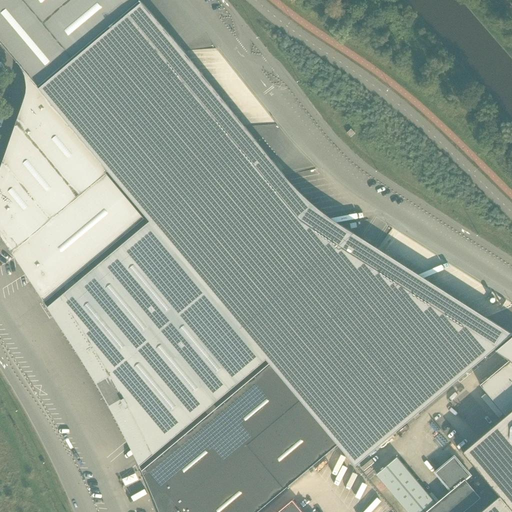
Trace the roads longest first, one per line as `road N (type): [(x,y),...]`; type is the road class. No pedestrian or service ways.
road 1 (unclassified): [(193,0),(344,178),(511,288)]
road 2 (unclassified): [(222,0),(353,158),(511,262)]
road 3 (tertiary): [(511,212),(392,100),(254,0)]
road 4 (unclassified): [(116,511),(0,307)]
road 5 (secondary): [(83,511),(0,364)]
